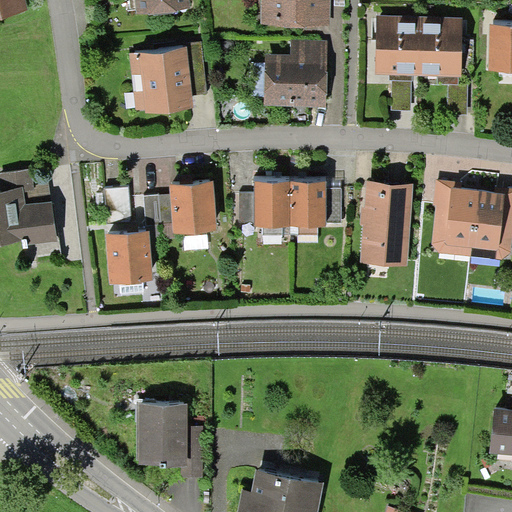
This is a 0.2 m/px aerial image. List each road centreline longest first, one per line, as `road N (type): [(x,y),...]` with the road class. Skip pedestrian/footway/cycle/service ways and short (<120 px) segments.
road 1 (residential): [(56,0),(77,119),(93,141),(124,148),(349,137),(511,152)]
road 2 (secondary): [(134,511),(28,432)]
